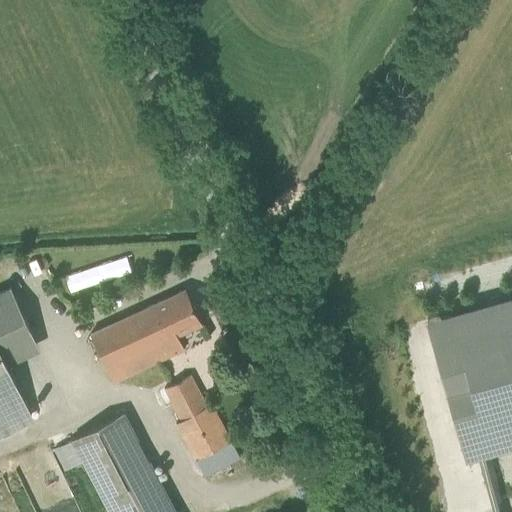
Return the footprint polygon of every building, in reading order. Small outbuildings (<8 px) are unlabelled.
[(0,430),(32,415),(8,364),(41,349),(11,286),(0,291),(0,430)] [(91,333),(112,378),(114,382),(184,349),(177,334),(202,323),(186,288),(91,333)] [(511,296),(449,314),(456,337),(433,343),(459,437),(471,433),(478,457),(511,446),(511,296)] [(176,421),(205,475),(240,457),(211,402),(206,405),(190,374),(164,387),(181,419),(176,421)] [(175,511),(123,412),(73,438),(111,511),(175,511)]
